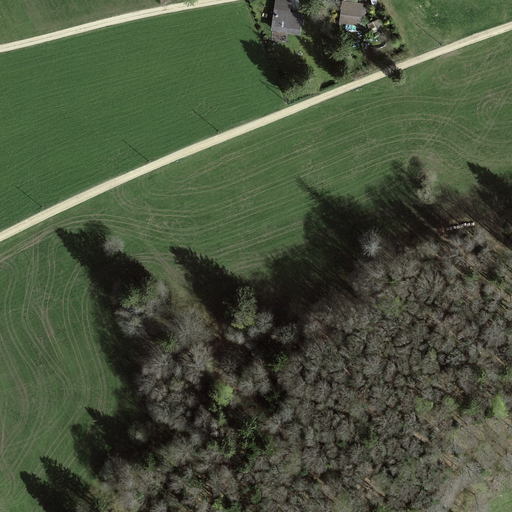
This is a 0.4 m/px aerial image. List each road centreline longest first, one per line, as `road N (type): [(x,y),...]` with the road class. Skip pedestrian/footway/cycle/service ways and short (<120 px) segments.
road 1 (track): [(0,237),(238,129),(511,25)]
road 2 (track): [(193,0),(0,45)]
